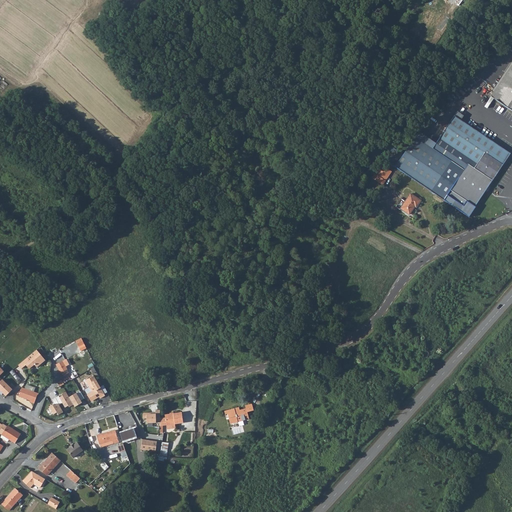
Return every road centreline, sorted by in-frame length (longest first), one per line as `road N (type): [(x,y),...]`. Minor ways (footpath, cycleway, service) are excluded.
road 1 (unclassified): [(49,432),(342,344),(373,321),(428,254),(511,222)]
road 2 (secondary): [(318,511),(511,296)]
